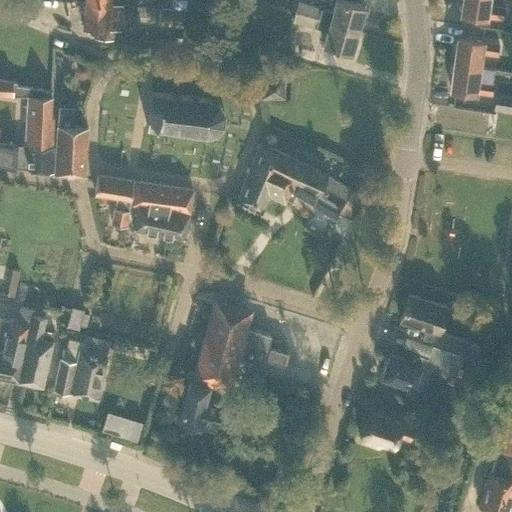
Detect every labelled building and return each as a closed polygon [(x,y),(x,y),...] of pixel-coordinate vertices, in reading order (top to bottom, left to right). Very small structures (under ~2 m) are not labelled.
[(112,40),(113,29),(120,30),(122,4),(110,3),(87,0),(84,0),(82,26),(96,27),(95,38),(112,40)] [(345,0),(334,0),(332,10),(320,7),(297,0),(296,0),(294,11),(357,29),(364,5),(345,0)] [(486,17),(502,19),(503,7),(487,5),(487,0),(462,0),(460,14),(486,17)] [(184,13),(158,9),(156,23),(182,27),(184,13)] [(357,29),(294,11),(291,21),(314,28),(326,31),(322,44),(351,52),(357,29)] [(457,36),(454,62),(478,66),(480,51),(496,53),(498,43),(482,41),(482,40),(457,36)] [(82,62),(76,64),(73,70),(76,76),(81,78),(87,76),(90,70),(88,64),(82,62)] [(476,80),(478,66),(454,62),(450,89),(474,92),(474,91),(491,93),(492,83),(476,80)] [(260,73),(260,96),(283,96),(283,73),(260,73)] [(16,82),(15,82),(12,81),(0,79),(0,95),(12,96),(12,95),(28,95),(26,145),(21,145),(20,168),(25,168),(25,169),(52,172),(51,118),(50,91),(42,90),(42,89),(16,84),(16,82)] [(208,99),(150,91),(149,102),(148,115),(146,125),(205,134),(215,132),(222,123),(224,113),(218,103),(208,99)] [(511,93),(495,92),(493,109),(511,111),(511,93)] [(58,104),(58,116),(57,126),(55,126),(54,173),(84,176),(85,173),(85,128),(82,128),(72,127),(73,113),(74,105),(58,104)] [(339,212),(348,217),(360,195),(350,189),(327,175),(260,143),(237,200),(261,213),(268,195),(285,203),(286,199),(292,201),(294,194),(336,217),(339,212)] [(0,165),(16,167),(17,146),(0,144),(0,165)] [(131,180),(97,175),(94,193),(120,197),(118,208),(116,208),(114,223),(127,226),(129,209),(130,209),(131,201),(127,201),(127,197),(128,197),(131,180)] [(127,201),(131,201),(138,203),(133,227),(183,237),(189,211),(192,190),(131,180),(128,197),(127,197),(127,201)] [(446,306),(408,294),(399,321),(437,333),(438,329),(446,306)] [(247,310),(217,301),(196,373),(226,382),(230,369),(239,372),(243,358),(262,363),(270,334),(242,326),(247,310)] [(0,318),(0,334),(5,336),(2,352),(0,351),(0,377),(17,381),(31,314),(32,309),(21,306),(18,321),(9,320),(9,321),(0,318)] [(82,312),(83,310),(71,307),(66,327),(78,330),(80,324),(85,325),(88,313),(82,312)] [(44,317),(31,314),(17,381),(42,386),(52,341),(51,341),(53,332),(42,329),(44,317)] [(422,340),(431,343),(457,352),(461,337),(438,329),(437,333),(426,330),(422,340)] [(81,350),(78,349),(76,361),(60,357),(53,388),(97,397),(109,342),(84,337),(81,350)] [(472,357),(479,343),(461,337),(457,352),(462,353),(472,357)] [(457,352),(431,343),(427,356),(421,354),(421,352),(405,347),(402,357),(389,352),(380,377),(412,388),(421,363),(454,374),(462,353),(457,352)] [(269,346),(265,359),(282,364),(286,351),(269,346)] [(196,380),(189,378),(178,416),(182,417),(184,422),(190,424),(194,421),(213,426),(224,388),(234,391),(239,372),(230,369),(226,382),(196,373),(195,375),(198,376),(196,380)] [(304,438),(312,412),(300,403),(278,425),(281,431),(304,438)] [(393,445),(397,433),(410,437),(413,427),(400,423),(401,422),(369,411),(359,439),(378,445),(379,441),(393,445)] [(479,507),(496,511),(504,511),(511,487),(511,478),(510,478),(511,470),(511,427),(491,421),(484,443),(498,447),(490,472),(488,472),(483,487),(485,488),(479,507)]
